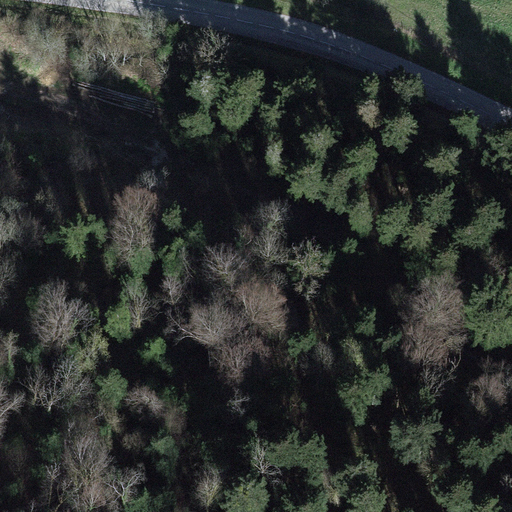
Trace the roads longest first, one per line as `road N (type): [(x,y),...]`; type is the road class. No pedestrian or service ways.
road 1 (secondary): [(511,123),(287,32),(131,0)]
road 2 (track): [(0,99),(281,211)]
